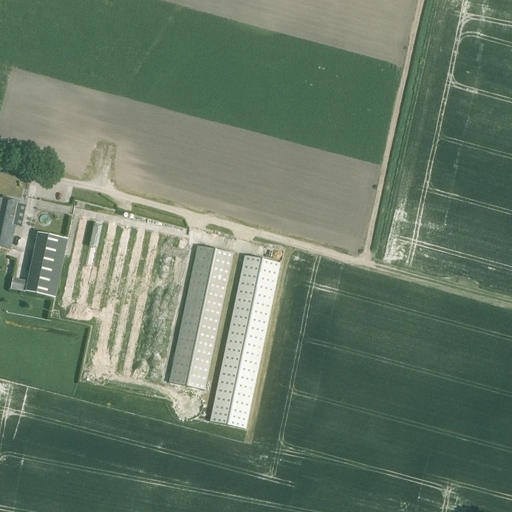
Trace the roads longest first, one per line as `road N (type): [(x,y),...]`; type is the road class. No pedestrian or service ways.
road 1 (track): [(101,188),(511,303)]
road 2 (track): [(368,263),(428,0)]
